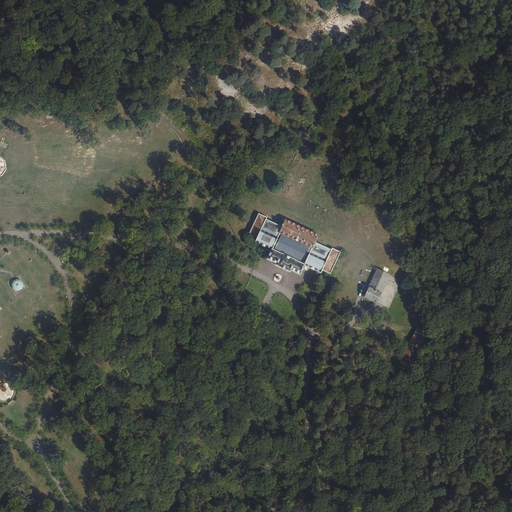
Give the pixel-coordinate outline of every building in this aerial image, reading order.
[(295,221),(296,216),(292,213),(294,209),(287,205),(288,203),(274,196),(268,208),(283,216),(295,221)] [(250,246),(266,254),(278,230),(261,221),(262,218),(252,213),(242,236),(251,242),(250,246)] [(278,230),(314,247),(317,239),(283,223),(278,230)] [(302,270),(319,279),(322,275),(330,279),(342,257),(333,252),(332,256),(314,247),(302,270)] [(395,269),(399,260),(379,251),(376,259),(395,269)] [(266,254),(262,263),(274,268),(273,272),(286,279),(288,274),(297,279),(302,270),(266,254)] [(375,305),(387,279),(375,273),(362,299),(375,305)] [(10,284),(15,292),(24,287),(19,278),(10,284)] [(407,301),(411,291),(405,288),(401,298),(407,301)] [(435,347),(424,338),(399,369),(409,378),(435,347)]
